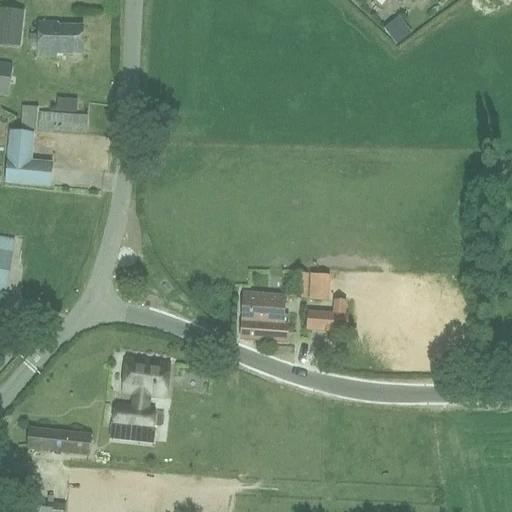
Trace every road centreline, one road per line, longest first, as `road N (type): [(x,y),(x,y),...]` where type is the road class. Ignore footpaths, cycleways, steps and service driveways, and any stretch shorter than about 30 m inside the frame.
road 1 (tertiary): [(511,396),(420,397),(314,384),(142,312),(95,311)]
road 2 (tertiary): [(95,311),(125,171),(134,0)]
road 3 (tertiary): [(0,400),(65,327),(95,311)]
